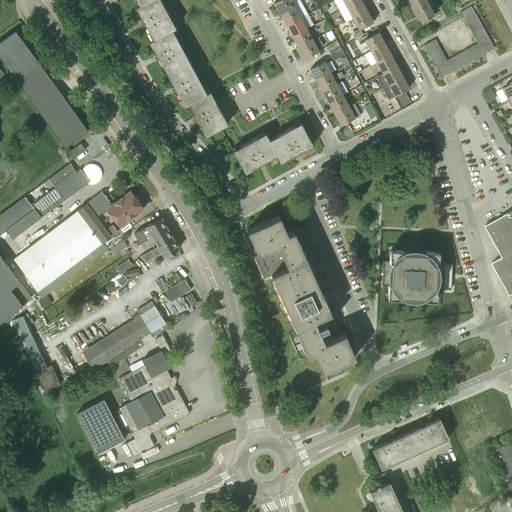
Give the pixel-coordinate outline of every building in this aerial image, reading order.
[(160,0),(148,0),(139,5),(136,7),(143,21),(141,22),(144,26),(145,25),(153,39),(171,29),(175,27),(160,0)] [(280,14),(294,6),(290,0),(277,0),(278,0),(273,3),(280,14)] [(352,18),(367,11),(360,0),(358,0),(346,7),(352,18)] [(408,0),(420,21),(434,14),(431,9),(434,8),(429,0),(408,0)] [(294,6),(280,14),(286,25),(300,17),(294,6)] [(464,17),(474,11),(471,6),(461,12),(464,17)] [(367,11),(352,18),(358,30),(373,22),(367,11)] [(474,11),(464,17),(466,22),(477,16),(474,11)] [(477,16),(466,22),(469,27),(480,22),(477,16)] [(300,17),(286,25),(292,36),(306,29),(300,17)] [(480,22),(469,27),(472,33),(483,27),(480,22)] [(483,27),(472,33),(475,38),(486,32),(483,27)] [(171,29),(153,39),(149,41),(157,55),(155,56),(158,60),(159,59),(166,72),(188,60),(171,29)] [(306,29),(292,36),(298,47),(312,40),(306,29)] [(15,30),(0,40),(0,58),(64,146),(88,130),(15,30)] [(370,51),(384,43),(378,32),(364,39),(370,51)] [(486,32),(475,38),(478,43),(483,41),(489,38),(486,32)] [(489,38),(483,41),(489,51),(494,48),(489,38)] [(427,50),(437,44),(435,39),(424,45),(427,50)] [(312,40),(298,47),(304,59),(318,51),(312,40)] [(329,51),(340,46),(337,40),(326,45),(329,51)] [(483,41),(478,43),(483,54),(489,51),(483,41)] [(376,62),(390,54),(384,43),(370,51),(376,62)] [(483,54),(478,43),(473,46),(478,57),(483,54)] [(430,56),(440,50),(437,44),(427,50),(430,56)] [(334,60),(344,54),(340,46),(330,52),(334,60)] [(478,57),(473,46),(467,49),(473,59),(478,57)] [(473,59),(467,49),(462,52),(467,62),(473,59)] [(432,61),(443,55),(440,50),(430,56),(432,61)] [(467,62),(462,52),(457,55),(462,65),(467,62)] [(382,73),(396,65),(390,54),(376,62),(382,73)] [(436,66),(441,63),(446,60),(443,55),(432,61),(435,66),(436,66)] [(462,65),(457,55),(451,58),(457,68),(462,65)] [(457,68),(451,58),(446,60),(452,71),(457,68)] [(188,60),(166,72),(174,87),(172,88),(175,92),(176,91),(184,104),(187,102),(206,92),(188,60)] [(452,71),(446,60),(441,63),(447,73),(452,71)] [(309,69),(316,80),(330,72),(324,61),(309,69)] [(447,73),(441,63),(436,66),(441,76),(447,73)] [(388,84),(402,77),(396,65),(382,73),(388,84)] [(330,72),(316,80),(322,91),(336,83),(330,72)] [(402,77),(388,84),(394,95),(408,88),(402,77)] [(336,83),(322,91),(328,103),(342,95),(336,83)] [(510,99),(511,97),(511,83),(503,88),(510,99)] [(370,94),(376,91),(373,85),(367,88),(370,94)] [(496,98),(491,88),(483,93),(488,102),(496,98)] [(209,90),(206,92),(187,102),(195,117),(193,118),(196,122),(197,121),(205,134),(226,123),(209,90)] [(342,95),(328,103),(334,114),(348,106),(342,95)] [(354,102),(348,106),(334,114),(340,125),(360,114),(354,102)] [(268,139),(276,154),(280,162),(294,154),(295,156),(299,154),(298,152),(312,144),(300,122),(268,139)] [(351,129),(349,125),(344,128),(349,137),(354,134),(358,132),(355,127),(351,129)] [(276,154),(268,139),(265,132),(232,150),(244,172),(258,164),(259,166),(263,163),(262,162),(276,154)] [(73,157),(87,149),(82,142),(69,150),(73,157)] [(71,162),(49,177),(54,184),(76,169),(71,162)] [(71,195),(62,182),(37,199),(46,212),(71,195)] [(143,208),(130,190),(111,204),(104,195),(87,207),(85,204),(77,210),(13,258),(38,290),(109,236),(95,217),(106,209),(119,226),(143,208)] [(511,210),(485,226),(502,257),(492,263),(510,295),(511,293),(511,210)] [(279,215),(247,230),(257,254),(253,256),(263,278),(271,274),(308,356),(314,353),(323,371),(355,356),(344,333),(326,341),(323,333),(326,332),(323,326),(320,328),(316,319),(331,313),(293,230),(287,233),(279,215)] [(139,243),(166,228),(160,217),(146,226),(148,230),(136,237),(139,243)] [(166,228),(139,243),(143,249),(155,242),(157,245),(158,246),(172,238),(166,228)] [(172,238),(158,246),(157,245),(142,255),(145,262),(162,252),(164,256),(178,248),(172,238)] [(129,252),(126,246),(127,245),(124,240),(110,248),(114,254),(119,251),(122,256),(129,252)] [(383,261),(382,286),(388,286),(387,298),(400,299),(400,296),(424,297),(423,300),(436,300),(437,288),(443,288),(444,263),(438,263),(439,251),(426,250),(426,253),(402,252),(402,249),(390,249),(389,261),(383,261)] [(0,254),(0,321),(22,305),(10,289),(20,282),(0,254)] [(120,273),(133,265),(128,259),(116,267),(120,273)] [(126,277),(139,274),(138,268),(125,271),(126,277)] [(121,285),(128,280),(124,274),(117,279),(121,285)] [(171,301),(191,289),(185,278),(164,291),(171,301)] [(115,287),(111,282),(104,286),(108,292),(115,287)] [(165,284),(159,288),(161,293),(167,289),(165,284)] [(191,293),(186,297),(192,307),(198,303),(191,293)] [(44,310),(50,305),(44,297),(38,302),(44,310)] [(112,364),(146,343),(145,341),(167,327),(154,306),(82,351),(93,368),(108,359),(112,364)] [(46,391),(58,385),(61,384),(51,364),(48,366),(24,314),(13,320),(46,391)] [(131,401),(118,407),(134,438),(126,442),(133,456),(142,451),(141,450),(144,448),(145,450),(154,445),(148,434),(151,432),(151,433),(189,413),(177,390),(172,388),(172,387),(169,382),(172,380),(166,368),(170,367),(164,355),(168,353),(169,348),(163,335),(155,339),(161,350),(143,359),(145,364),(119,378),(131,401)] [(58,385),(46,391),(53,407),(65,401),(58,385)] [(405,433),(414,453),(448,437),(439,418),(405,433)] [(381,468),(414,453),(405,433),(372,448),(381,468)] [(495,449),(508,489),(511,487),(511,450),(510,445),(495,449)] [(376,488),(369,491),(378,511),(402,511),(389,482),(380,486),(379,484),(376,486),(376,488)]
